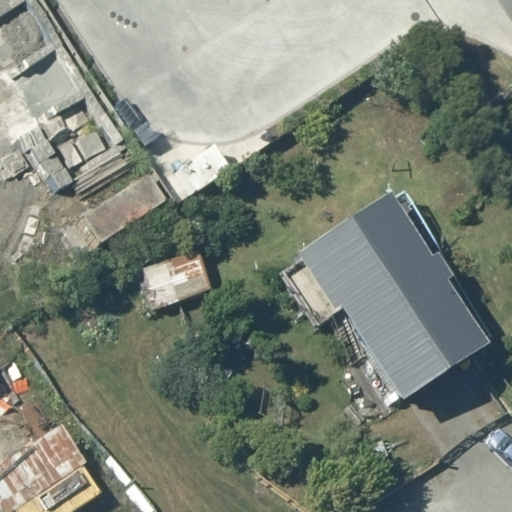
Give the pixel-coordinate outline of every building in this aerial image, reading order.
[(294,9),(235,3),(227,87),(285,93),(294,9)] [(229,170),(212,145),(163,178),(180,203),(229,170)] [(373,217),(283,277),(319,332),(325,327),(388,421),(472,365),(373,217)] [(192,259),(135,276),(147,315),(203,298),(192,259)] [(36,357),(51,378),(75,361),(45,318),(24,333),(39,355),(36,357)]
